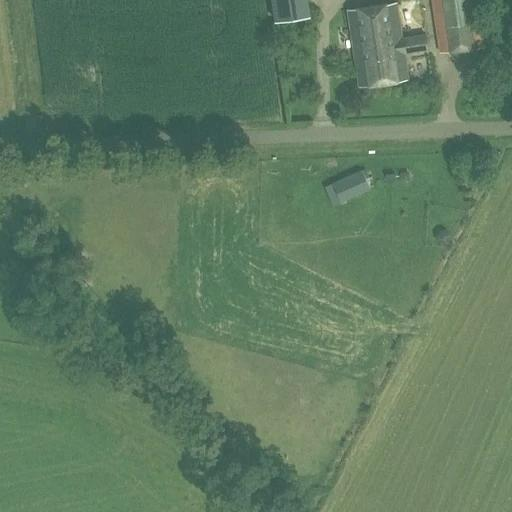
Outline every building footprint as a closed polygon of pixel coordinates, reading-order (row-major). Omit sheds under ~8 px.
[(270,0),(274,23),(309,17),(305,0),(270,0)] [(433,0),(441,53),(485,47),(479,11),(484,10),(482,0),(433,0)] [(348,10),(360,86),(408,79),(405,53),(428,50),(426,35),(402,38),(397,2),(348,10)] [(329,183),(338,202),(367,189),(359,170),(329,183)] [(437,241),(441,244),(446,243),(449,239),(449,234),(445,231),(439,231),(436,235),(437,241)] [(16,244),(0,250),(0,272),(3,279),(27,269),(16,244)]
